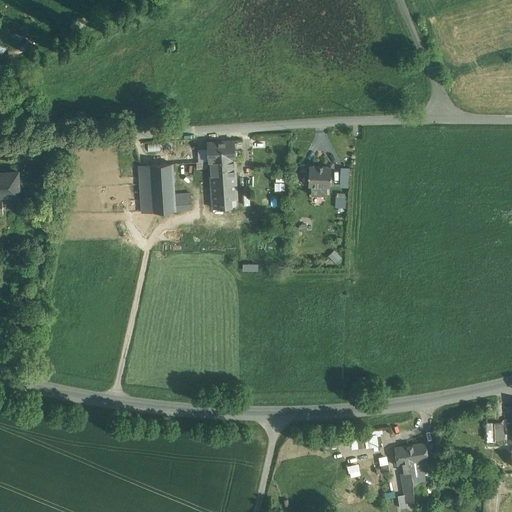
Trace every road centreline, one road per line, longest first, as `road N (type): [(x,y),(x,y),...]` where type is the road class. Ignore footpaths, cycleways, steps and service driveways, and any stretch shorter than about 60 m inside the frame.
road 1 (unclassified): [(511,383),(381,410),(283,416),(140,407),(54,395),(0,377)]
road 2 (unclassified): [(0,140),(450,119)]
road 3 (unclassified): [(450,119),(399,0)]
